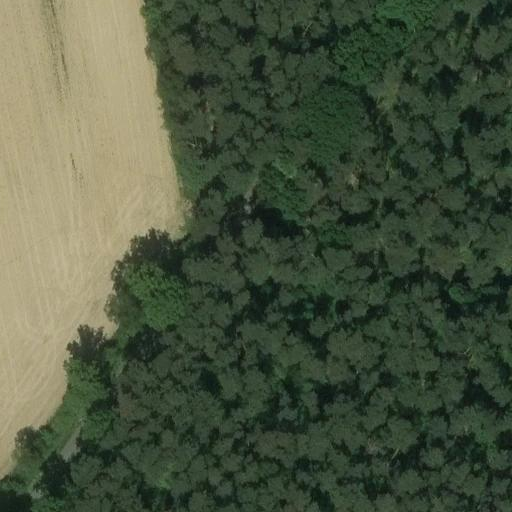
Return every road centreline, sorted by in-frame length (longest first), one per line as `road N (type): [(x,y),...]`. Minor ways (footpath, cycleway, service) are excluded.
road 1 (unclassified): [(220,252),(29,511)]
road 2 (residential): [(399,0),(220,252)]
